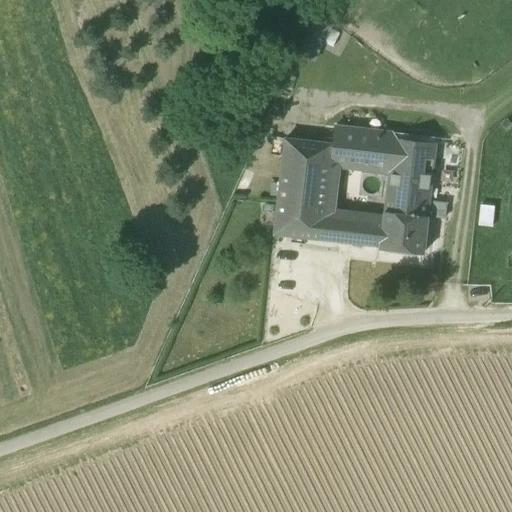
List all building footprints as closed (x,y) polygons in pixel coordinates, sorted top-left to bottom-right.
[(335,128),(333,144),(330,165),(388,173),(392,139),(392,135),(335,128)] [(273,234),(321,240),(324,218),(330,165),(333,144),(319,143),(285,139),(273,234)] [(388,173),(384,213),(427,217),(429,203),(436,144),(392,139),(388,173)] [(427,217),(444,219),(446,205),(429,203),(427,217)] [(423,255),(427,217),(384,213),(382,225),(380,247),(379,250),(423,255)] [(321,240),(336,242),(339,220),(324,218),(321,240)] [(382,225),(339,220),(336,242),(380,247),(382,225)]
